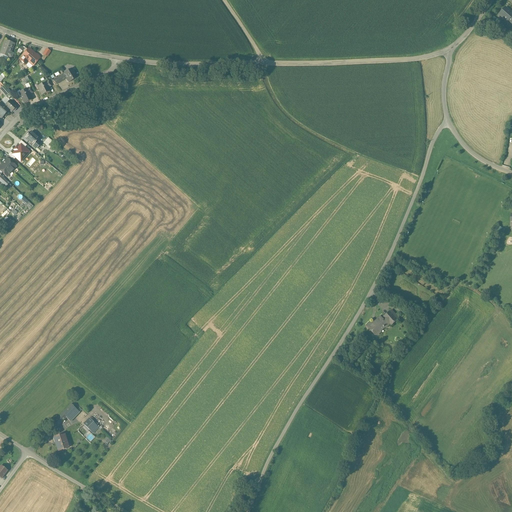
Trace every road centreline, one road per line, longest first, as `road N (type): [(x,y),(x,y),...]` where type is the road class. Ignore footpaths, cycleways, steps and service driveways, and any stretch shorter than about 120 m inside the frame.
road 1 (residential): [(447,121),(379,276),(291,417),(247,511)]
road 2 (residential): [(447,49),(417,58),(265,62)]
road 3 (residential): [(0,136),(21,113),(127,59)]
road 4 (residential): [(0,433),(123,511)]
road 5 (residential): [(265,62),(127,59)]
road 6 (residential): [(127,59),(0,29)]
